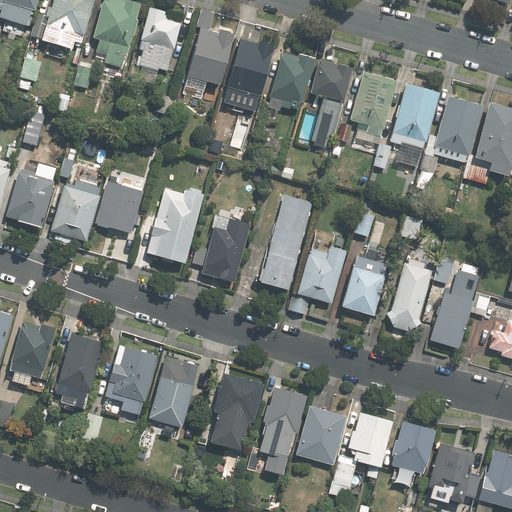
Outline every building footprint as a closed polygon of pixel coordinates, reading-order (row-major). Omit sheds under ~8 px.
[(0,0),(0,9),(9,12),(5,25),(26,31),(32,11),(34,11),(37,0),(0,0)] [(44,15),(37,12),(30,36),(41,39),(40,40),(71,49),(73,41),(79,43),(92,0),(52,0),(50,8),(47,6),(44,15)] [(139,5),(121,0),(101,0),(91,37),(98,39),(95,51),(105,54),(103,63),(119,67),(125,46),(127,47),(131,35),(132,36),(137,20),(135,19),(139,5)] [(165,12),(148,7),(139,40),(140,40),(138,50),(142,51),(140,57),(138,56),(135,64),(157,70),(157,68),(166,71),(172,49),(181,19),(164,14),(165,12)] [(212,13),(200,9),(195,25),(208,29),(212,13)] [(216,32),(199,27),(185,76),(187,76),(182,93),(200,98),(204,81),(218,85),(233,33),(217,29),(216,32)] [(257,44),(239,39),(220,105),(253,114),(274,45),(258,41),(257,44)] [(297,56),(280,52),(268,97),(280,100),(279,106),(288,108),(288,107),(298,110),(313,58),(298,53),(297,56)] [(41,62),(24,57),(18,77),(35,82),(41,62)] [(334,61),(318,57),(308,94),(322,97),(309,143),(328,148),(350,69),(333,64),(334,61)] [(91,68),(78,65),(73,84),(86,87),(91,68)] [(395,81),(361,72),(348,120),(358,122),(356,127),(366,130),(365,132),(380,136),(395,81)] [(438,93),(404,84),(388,141),(405,146),(404,149),(420,153),(423,141),(424,141),(438,93)] [(67,96),(58,94),(53,112),(62,114),(67,96)] [(176,98),(159,94),(154,111),(172,116),(176,98)] [(435,135),(428,132),(417,169),(432,173),(438,155),(463,163),(481,105),(447,95),(435,135)] [(272,104),(259,100),(254,118),(267,122),(272,104)] [(511,153),(511,109),(487,102),(473,154),(467,152),(460,177),(485,184),(488,171),(506,176),(511,153)] [(44,114),(30,110),(22,142),(42,147),(45,136),(39,134),(44,114)] [(352,125),(340,122),(336,139),(347,142),(352,125)] [(221,145),(208,141),(205,150),(218,154),(221,145)] [(391,147),(378,143),(372,166),(385,169),(391,147)] [(341,149),(331,147),(328,157),(339,159),(341,149)] [(70,148),(67,158),(64,157),(58,175),(68,178),(76,150),(70,148)] [(0,199),(11,162),(0,159),(0,199)] [(225,163),(216,161),(213,175),(222,177),(225,163)] [(250,169),(239,165),(234,179),(246,183),(250,169)] [(55,177),(20,166),(5,216),(40,227),(55,177)] [(72,187),(63,184),(49,230),(85,241),(101,187),(75,179),(72,187)] [(124,185),(106,180),(93,222),(129,233),(143,187),(125,182),(124,185)] [(183,193),(163,187),(145,252),(183,263),(202,193),(184,188),(183,193)] [(311,202),(282,194),(258,281),(286,289),(311,202)] [(372,216),(357,212),(351,232),(366,236),(372,216)] [(419,220),(403,215),(397,235),(414,239),(419,220)] [(221,228),(213,226),(206,248),(196,245),(191,262),(201,265),(199,273),(232,282),(246,235),(243,235),(245,228),(223,222),(221,228)] [(328,246),(326,252),(308,247),(295,292),(291,291),(286,309),(304,314),(309,298),(329,303),(345,251),(328,246)] [(386,264),(354,255),(340,306),(372,315),(386,264)] [(453,259),(439,255),(432,279),(446,283),(453,259)] [(430,270),(402,262),(389,310),(384,313),(391,326),(406,330),(420,323),(417,318),(430,270)] [(457,282),(454,295),(442,292),(428,339),(457,348),(475,287),(457,282)] [(489,296),(475,291),(468,312),(482,316),(489,296)] [(0,353),(12,315),(0,310),(0,353)] [(40,325),(22,320),(8,369),(41,378),(55,327),(40,323),(40,325)] [(511,321),(505,320),(502,332),(492,330),(487,347),(500,351),(499,355),(511,358),(511,321)] [(71,333),(55,393),(61,394),(59,402),(81,408),(86,390),(89,391),(102,341),(71,333)] [(118,344),(104,396),(118,399),(114,412),(139,419),(156,354),(118,344)] [(196,364),(164,355),(153,392),(156,392),(148,420),(178,428),(196,364)] [(263,383),(221,372),(211,411),(220,413),(213,440),(240,448),(247,421),(253,422),(263,383)] [(306,396),(273,386),(267,405),(265,405),(261,420),(263,420),(262,424),(264,424),(256,454),(285,462),(293,432),(296,432),(306,396)] [(13,403),(0,398),(0,425),(6,427),(13,403)] [(346,415),(307,404),(293,454),(331,465),(346,415)] [(102,415),(87,411),(80,439),(95,443),(102,415)] [(353,430),(351,429),(346,446),(354,448),(352,457),(356,458),(356,460),(367,463),(364,476),(376,478),(391,419),(358,411),(353,430)] [(52,415),(40,412),(36,428),(48,431),(52,415)] [(433,429),(402,420),(389,465),(394,466),(390,478),(417,486),(433,429)] [(456,447),(438,442),(425,486),(445,492),(443,498),(460,503),(474,457),(455,451),(456,447)] [(475,498),(478,498),(474,511),(488,511),(492,503),(511,508),(511,454),(492,449),(484,475),(482,474),(475,498)] [(356,459),(337,454),(328,493),(343,497),(345,488),(348,489),(356,459)]
